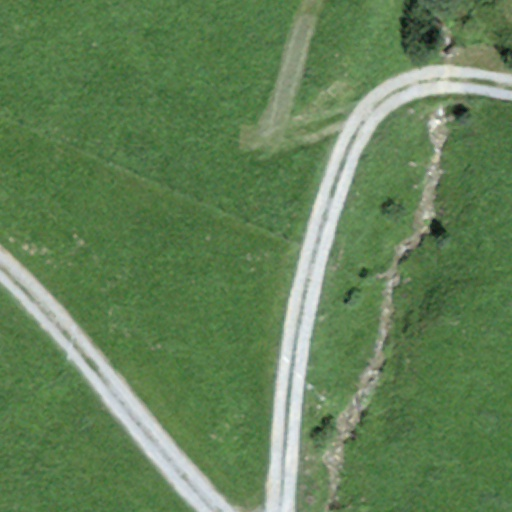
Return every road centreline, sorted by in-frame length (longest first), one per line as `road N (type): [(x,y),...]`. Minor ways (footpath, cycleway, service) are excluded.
road 1 (track): [(511,87),(468,78),(418,83),(357,125),(300,306),(278,511)]
road 2 (track): [(0,269),(75,345),(213,511)]
